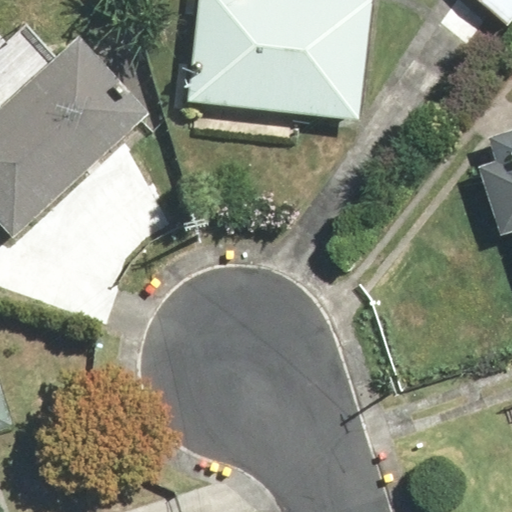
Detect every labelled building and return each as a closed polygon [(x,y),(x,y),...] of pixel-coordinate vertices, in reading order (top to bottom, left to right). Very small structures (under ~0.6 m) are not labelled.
[(389,2),(368,0),(214,0),(204,103),(377,119),(389,2)] [(511,0),(486,0),(511,20),(511,0)] [(28,241),(164,113),(95,40),(0,129),(0,212),(1,212),(28,241)] [(511,138),(501,142),(507,164),(492,169),(511,232),(511,138)] [(0,335),(0,438),(29,430),(0,335)]
